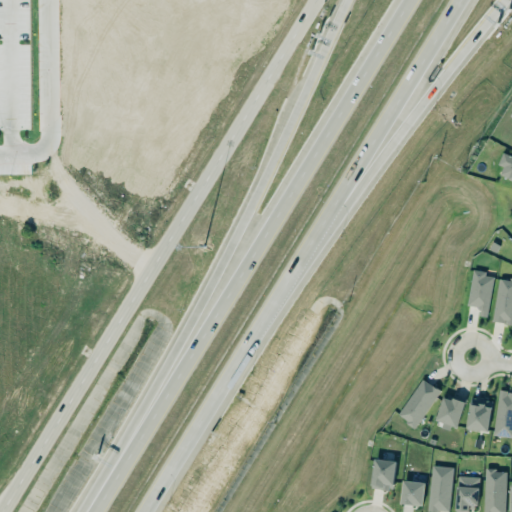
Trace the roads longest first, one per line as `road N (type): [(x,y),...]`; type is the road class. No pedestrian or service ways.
road 1 (motorway): [(405,0),(90,511)]
road 2 (secondary): [(312,0),(0,510)]
road 3 (motorway): [(349,0),(287,145),(82,511)]
road 4 (motorway): [(306,260),(501,0)]
road 5 (motorway): [(306,260),(463,0)]
road 6 (motorway): [(149,511),(306,260)]
